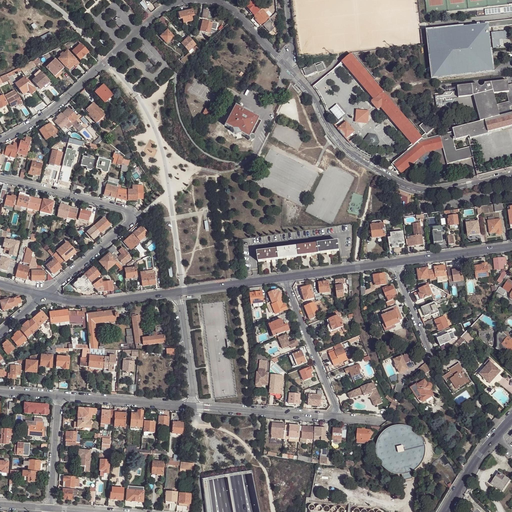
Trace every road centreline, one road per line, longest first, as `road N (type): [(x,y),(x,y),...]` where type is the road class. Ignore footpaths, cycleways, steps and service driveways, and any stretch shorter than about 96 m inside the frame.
road 1 (motorway): [(90,0),(162,120),(218,481)]
road 2 (motorway): [(235,476),(177,119),(156,70),(108,0)]
road 3 (unclassified): [(511,174),(448,190),(404,185),(344,149),(288,70)]
road 4 (unclassified): [(43,296),(130,220),(128,210),(0,178)]
road 5 (residential): [(282,277),(339,418)]
road 6 (residential): [(193,406),(339,418)]
road 7 (residential): [(178,291),(103,302),(43,296)]
road 8 (residential): [(58,395),(193,406)]
road 9 (unclassified): [(0,140),(35,122),(106,60)]
road 10 (residential): [(511,246),(393,262)]
